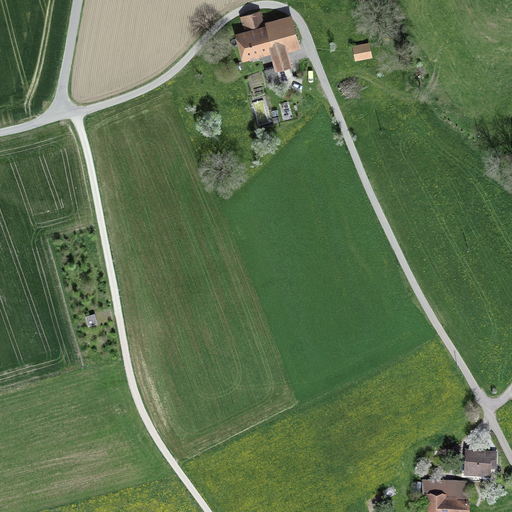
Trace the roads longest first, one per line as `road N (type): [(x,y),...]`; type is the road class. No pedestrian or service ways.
road 1 (unclassified): [(58,116),(161,80),(240,10),(270,5),(293,13),(404,269),(511,459)]
road 2 (track): [(74,112),(127,378),(142,423),(204,511)]
